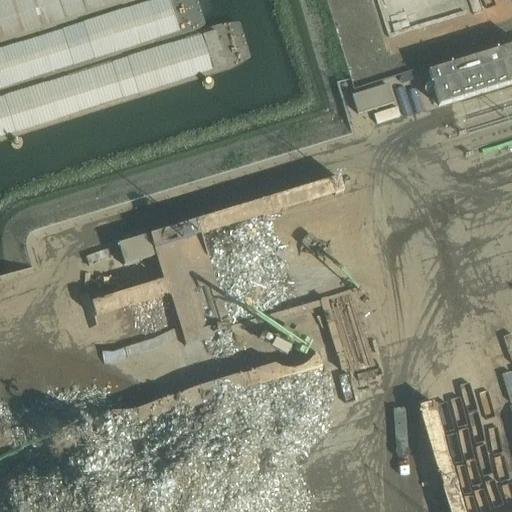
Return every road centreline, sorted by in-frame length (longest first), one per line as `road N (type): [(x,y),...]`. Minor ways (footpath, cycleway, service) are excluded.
road 1 (unknown): [(383,511),(390,247)]
road 2 (unknown): [(511,98),(471,110),(415,146),(402,170),(390,247)]
road 3 (unknown): [(390,247),(511,210)]
